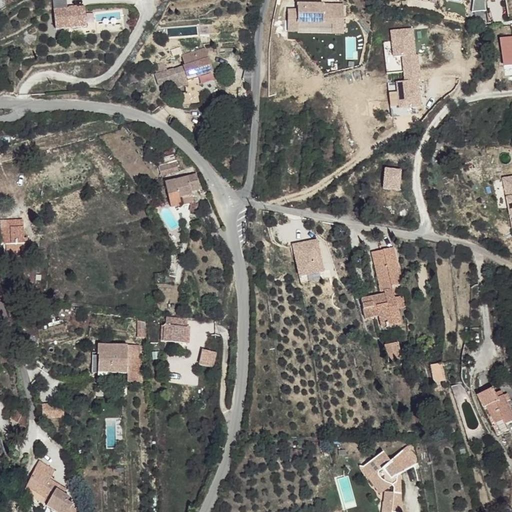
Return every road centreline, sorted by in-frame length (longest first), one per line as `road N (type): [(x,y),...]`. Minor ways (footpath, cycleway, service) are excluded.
road 1 (unclassified): [(203,511),(231,455),(241,370),(239,255),(227,207)]
road 2 (unclassified): [(511,263),(242,200)]
road 3 (unclassified): [(227,207),(214,173),(185,137),(144,112),(26,101)]
road 4 (unclassified): [(242,200),(256,152),(263,0)]
road 5 (unknown): [(0,300),(48,436)]
